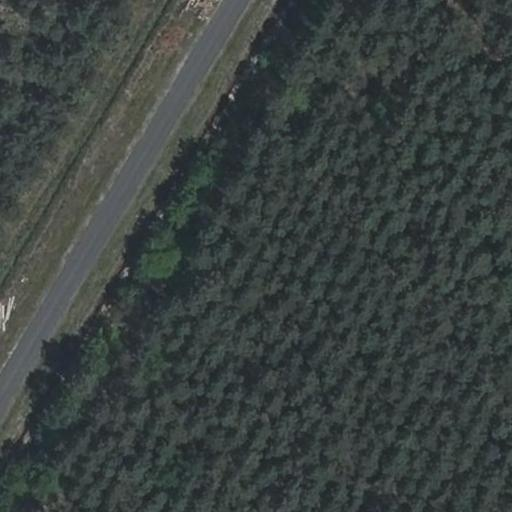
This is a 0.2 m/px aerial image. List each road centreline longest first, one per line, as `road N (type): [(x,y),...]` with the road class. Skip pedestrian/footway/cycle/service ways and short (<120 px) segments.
road 1 (unclassified): [(235,0),(0,394)]
road 2 (track): [(139,0),(0,235)]
